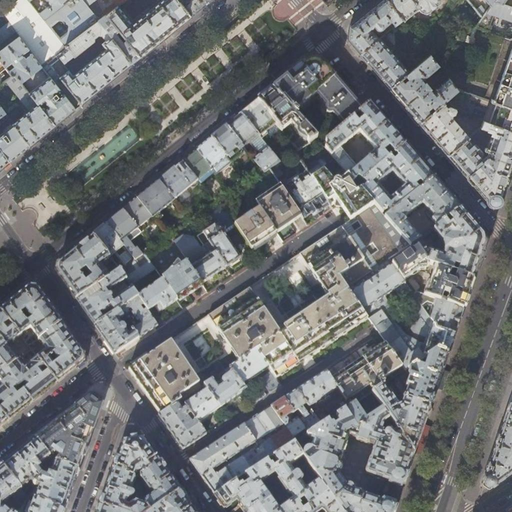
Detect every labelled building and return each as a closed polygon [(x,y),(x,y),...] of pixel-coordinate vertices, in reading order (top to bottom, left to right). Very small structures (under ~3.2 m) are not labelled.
[(0,0),(0,9),(16,31),(20,35),(30,49),(33,53),(43,67),(50,76),(55,72),(47,61),(66,46),(44,19),(39,13),(30,1),(29,0),(0,0)] [(68,0),(29,0),(30,1),(31,0),(45,0),(47,1),(49,1),(49,6),(39,13),(44,19),(68,0)] [(124,0),(68,0),(44,19),(66,46),(98,21),(132,64),(136,60),(140,57),(130,45),(125,40),(106,15),(118,5),(120,3),(124,0)] [(164,38),(190,17),(176,0),(163,0),(133,24),(118,5),(106,15),(125,40),(130,36),(135,42),(130,45),(140,57),(164,38)] [(176,0),(190,17),(204,6),(210,0),(176,0)] [(402,20),(386,0),(381,0),(371,9),(349,27),(348,39),(353,45),(361,54),(380,39),(372,29),(374,27),(375,29),(376,29),(376,30),(377,30),(379,30),(380,30),(381,30),(382,30),(392,22),(395,26),(402,20)] [(386,0),(402,20),(404,22),(419,10),(420,11),(422,12),(423,13),(425,14),(426,14),(427,14),(428,13),(429,13),(430,12),(440,3),(441,3),(441,2),(441,1),(441,0),(386,0)] [(511,7),(503,4),(494,1),(490,7),(486,13),(482,18),(476,27),(478,27),(488,31),(494,14),(507,18),(508,20),(510,21),(509,22),(511,23),(511,7)] [(482,18),(486,13),(481,6),(476,10),(482,18)] [(0,44),(16,31),(0,9),(0,44)] [(107,83),(132,64),(98,21),(66,46),(47,61),(55,72),(94,41),(94,38),(99,35),(101,35),(105,41),(101,44),(105,50),(73,76),(69,71),(60,78),(81,104),(92,96),(107,83)] [(472,44),(478,27),(476,27),(471,26),(465,41),(472,44)] [(22,55),(30,49),(20,35),(0,50),(0,60),(6,68),(12,63),(14,67),(9,72),(12,77),(15,75),(22,84),(43,67),(33,53),(25,59),(22,55)] [(384,35),(380,39),(361,54),(375,71),(391,88),(402,79),(406,75),(415,68),(409,60),(403,65),(389,48),(393,44),(384,35)] [(511,39),(505,37),(487,88),(484,99),(511,108),(511,39)] [(402,79),(391,88),(406,106),(420,123),(431,113),(428,110),(432,106),(435,110),(443,103),(446,100),(458,90),(448,78),(432,92),(431,91),(432,90),(425,82),(424,83),(422,81),(439,66),(430,55),(415,68),(406,75),(409,79),(405,82),(402,79)] [(471,81),(469,80),(468,78),(467,76),(466,73),(465,70),(465,68),(465,66),(466,63),(466,61),(467,60),(456,57),(448,77),(448,78),(458,90),(484,99),(487,88),(474,83),(473,82),(471,81)] [(0,60),(0,85),(6,81),(12,77),(9,72),(6,68),(0,60)] [(291,74),(272,89),(292,112),(315,94),(325,106),(325,107),(324,108),(324,109),(324,110),(324,111),(325,113),(326,114),(327,114),(327,115),(328,115),(329,115),(330,115),(331,114),(332,114),(343,126),(352,118),(358,113),(363,110),(362,109),(353,99),(332,74),(324,65),(322,67),(320,65),(318,66),(317,65),(316,64),(315,64),(314,64),(313,64),(312,64),(311,64),(310,64),(309,65),(308,63),(306,65),(304,63),(291,74)] [(12,77),(6,81),(30,111),(23,117),(17,109),(7,116),(14,125),(29,146),(47,132),(55,126),(43,110),(40,106),(29,93),(22,84),(15,75),(12,77)] [(50,76),(29,93),(40,106),(44,103),(47,107),(43,110),(55,126),(69,114),(75,109),(50,76)] [(265,95),(257,101),(275,124),(282,132),(291,124),(292,126),(292,127),(297,133),(298,132),(298,133),(298,134),(299,135),(300,136),(301,137),(302,137),(303,137),(305,140),(301,139),(292,145),(294,147),(297,152),(316,139),(292,112),(272,89),(265,95)] [(511,108),(484,99),(458,90),(446,100),(455,109),(456,111),(468,100),(488,107),(483,121),(484,122),(511,131),(511,108)] [(248,108),(240,114),(256,133),(264,127),(267,131),(275,124),(257,101),(257,100),(248,108)] [(326,141),(329,146),(325,150),(348,176),(353,181),(358,177),(362,182),(362,181),(388,159),(382,152),(388,147),(394,154),(405,144),(395,132),(370,103),(363,110),(358,113),(363,120),(358,125),(352,118),(343,126),(326,141)] [(447,108),(443,103),(435,110),(431,113),(420,123),(435,140),(449,155),(468,139),(469,138),(463,131),(465,129),(457,119),(455,120),(453,119),(452,120),(452,118),(451,116),(454,115),(455,113),(456,111),(455,109),(450,107),(447,108)] [(0,169),(1,169),(9,162),(0,149),(0,118),(6,114),(0,106),(0,169)] [(233,120),(226,126),(241,146),(248,141),(259,155),(253,160),(264,174),(270,170),(280,163),(276,159),(256,133),(240,114),(233,120)] [(511,168),(511,167),(511,131),(484,122),(481,128),(480,128),(492,133),(485,152),(486,152),(486,153),(486,154),(486,155),(487,156),(487,157),(486,157),(485,157),(484,158),(481,155),(482,154),(475,145),(473,146),(468,139),(449,155),(471,182),(492,205),(492,206),(499,204),(500,204),(511,168)] [(0,149),(9,162),(16,157),(29,146),(14,125),(11,127),(10,126),(0,133),(0,149)] [(219,132),(211,138),(229,161),(231,162),(239,155),(235,151),(241,146),(226,126),(219,132)] [(203,144),(195,151),(212,170),(214,173),(229,161),(211,138),(203,144)] [(362,181),(366,185),(361,190),(374,204),(381,213),(386,209),(390,213),(415,194),(419,190),(415,185),(419,182),(423,187),(435,178),(421,162),(405,144),(394,154),(397,158),(393,162),(390,157),(388,159),(362,181)] [(280,163),(297,152),(294,147),(276,159),(280,163)] [(184,160),(181,162),(197,182),(212,170),(195,151),(184,160)] [(174,168),(193,192),(200,186),(197,182),(181,162),(178,165),(174,168)] [(193,192),(174,168),(162,178),(159,180),(175,201),(180,196),(183,200),(193,192)] [(270,170),(264,174),(244,187),(259,209),(274,232),(286,224),(299,215),(286,195),(270,170)] [(324,171),(311,180),(325,200),(331,195),(333,196),(335,199),(334,206),(343,208),(345,206),(348,211),(351,216),(349,217),(349,221),(374,204),(361,190),(353,181),(348,176),(340,182),(339,182),(338,181),(337,181),(336,181),(335,182),(334,182),(324,171)] [(291,191),(286,195),(299,215),(302,220),(311,213),(313,217),(316,214),(320,212),(318,209),(327,203),(325,200),(311,180),(307,174),(301,178),(300,177),(287,186),(291,191)] [(447,192),(435,178),(423,187),(419,190),(415,194),(422,202),(428,209),(425,212),(437,226),(462,209),(447,192)] [(143,194),(137,199),(152,217),(153,218),(175,201),(159,180),(152,186),(143,194)] [(403,218),(422,202),(415,194),(390,213),(385,217),(384,218),(409,245),(413,242),(420,237),(403,218)] [(134,201),(122,210),(137,229),(152,217),(137,199),(134,201)] [(209,211),(216,222),(226,215),(219,204),(209,211)] [(385,217),(381,213),(374,204),(349,221),(299,254),(328,298),(330,300),(346,288),(409,245),(384,218),(385,217)] [(276,234),(274,232),(259,209),(234,226),(251,251),(262,244),(276,234)] [(485,235),(462,209),(437,226),(433,228),(443,242),(445,250),(443,255),(428,250),(420,237),(413,242),(417,248),(428,264),(432,265),(473,279),(480,260),(486,243),(485,235)] [(115,217),(106,224),(123,245),(135,260),(142,256),(136,248),(135,249),(126,238),(137,229),(122,210),(115,217)] [(92,236),(109,258),(123,245),(106,224),(99,229),(92,236)] [(196,237),(197,238),(203,247),(209,242),(226,268),(232,264),(240,259),(222,234),(223,233),(223,229),(221,227),(218,226),(215,228),(214,226),(196,237)] [(100,265),(109,258),(92,236),(74,251),(57,264),(56,272),(66,285),(76,300),(87,293),(96,287),(110,277),(100,265)] [(173,243),(186,262),(201,284),(212,277),(226,268),(209,242),(203,247),(197,238),(194,240),(193,238),(183,237),(173,243)] [(150,244),(153,248),(160,244),(157,239),(150,244)] [(425,267),(428,264),(417,248),(413,252),(412,250),(392,265),(403,280),(418,271),(425,269),(426,268),(425,267)] [(142,256),(135,260),(120,271),(126,280),(132,289),(133,290),(135,288),(133,285),(155,270),(145,254),(142,256)] [(161,279),(163,280),(177,301),(188,293),(201,284),(186,262),(161,279)] [(404,282),(403,280),(392,265),(391,264),(349,293),(357,304),(362,311),(384,296),(393,290),(404,282)] [(468,294),(473,279),(432,265),(430,269),(433,273),(429,283),(427,282),(422,295),(440,301),(443,295),(448,297),(446,303),(463,309),(468,294)] [(120,271),(110,277),(96,287),(99,291),(90,297),(87,293),(76,300),(85,313),(95,326),(105,319),(102,316),(111,310),(114,313),(119,310),(138,297),(133,290),(132,289),(113,301),(112,299),(113,299),(113,298),(113,297),(113,296),(112,295),(112,294),(111,294),(110,294),(109,294),(108,294),(107,292),(126,280),(120,271)] [(145,293),(138,297),(148,312),(155,307),(159,312),(163,310),(166,308),(177,301),(163,280),(144,293),(145,293)] [(413,295),(404,282),(393,290),(407,308),(410,306),(418,318),(416,325),(410,323),(409,326),(411,330),(414,331),(414,333),(427,338),(424,345),(426,346),(434,324),(430,318),(422,307),(413,295)] [(62,322),(49,304),(37,287),(30,286),(14,299),(0,310),(0,311),(9,323),(12,327),(20,336),(30,328),(38,339),(62,322)] [(256,350),(257,352),(282,336),(280,334),(249,288),(208,316),(239,361),(256,350)] [(349,293),(346,288),(330,300),(328,298),(283,327),(285,331),(295,345),(357,304),(349,293)] [(446,303),(440,301),(422,295),(417,292),(413,295),(422,307),(428,302),(433,304),(434,307),(430,318),(434,324),(438,329),(454,335),(458,323),(463,309),(446,303)] [(389,306),(384,296),(362,311),(367,318),(384,342),(405,371),(408,369),(414,365),(427,356),(423,355),(426,346),(424,345),(418,342),(417,344),(404,335),(391,319),(389,306)] [(148,312),(138,297),(119,310),(124,317),(131,327),(139,339),(148,333),(158,326),(148,312)] [(362,311),(357,304),(295,345),(285,331),(280,334),(282,336),(257,352),(268,367),(271,372),(275,379),(288,370),(314,353),(336,338),(352,328),(367,318),(362,311)] [(124,317),(119,310),(114,313),(105,319),(95,326),(105,341),(115,355),(139,339),(131,327),(129,328),(129,331),(131,334),(129,336),(126,331),(126,329),(123,326),(122,326),(119,321),(124,317)] [(4,327),(9,323),(0,311),(0,361),(5,368),(6,370),(17,361),(5,346),(11,341),(12,342),(20,336),(12,327),(7,331),(4,327)] [(84,354),(73,338),(62,322),(38,339),(46,350),(36,357),(56,383),(71,371),(83,362),(84,354)] [(451,345),(454,335),(438,329),(434,324),(426,346),(423,355),(427,356),(436,350),(448,354),(451,345)] [(171,341),(148,356),(133,366),(128,369),(143,390),(154,405),(160,415),(182,400),(205,385),(212,380),(217,376),(225,371),(218,359),(195,376),(171,341)] [(384,384),(405,371),(384,342),(372,350),(361,357),(381,387),(384,384)] [(268,367),(257,352),(256,350),(239,361),(230,368),(242,385),(268,367)] [(438,380),(448,354),(436,350),(427,356),(424,368),(414,365),(408,369),(408,370),(408,371),(408,372),(408,373),(409,373),(409,374),(408,379),(407,378),(406,379),(406,380),(405,381),(405,382),(405,383),(405,384),(405,385),(406,385),(406,386),(408,387),(404,397),(429,406),(438,380)] [(131,363),(133,366),(148,356),(146,353),(131,363)] [(24,370),(17,361),(6,370),(20,386),(24,383),(27,387),(23,391),(32,402),(45,392),(56,383),(36,357),(29,363),(31,364),(24,370)] [(381,387),(361,357),(345,368),(330,378),(350,407),(355,403),(371,393),(381,387)] [(20,386),(6,370),(5,368),(0,371),(0,387),(0,388),(0,402),(1,402),(4,406),(0,408),(0,410),(8,421),(20,411),(32,402),(23,391),(17,395),(14,391),(20,386)] [(230,368),(225,371),(217,376),(223,384),(218,388),(212,380),(205,385),(208,389),(220,408),(231,400),(245,390),(242,385),(230,368)] [(330,378),(326,371),(311,380),(297,390),(307,404),(314,414),(322,425),(328,421),(336,416),(350,407),(330,378)] [(275,379),(271,372),(262,378),(262,381),(269,393),(280,386),(275,379)] [(381,387),(371,393),(382,408),(390,419),(397,429),(413,452),(422,429),(429,406),(404,397),(402,404),(402,403),(401,403),(400,403),(399,403),(398,403),(398,404),(398,405),(392,397),(394,396),(394,395),(394,394),(393,394),(393,393),(393,392),(391,391),(390,391),(389,392),(384,384),(381,387)] [(248,393),(254,402),(261,398),(265,395),(261,388),(252,394),(251,391),(248,393)] [(185,405),(186,407),(191,414),(196,421),(198,423),(209,415),(220,408),(208,389),(185,405)] [(291,394),(283,398),(293,412),(297,417),(298,418),(297,418),(300,423),(301,422),(307,418),(305,415),(303,416),(298,410),(307,404),(297,390),(291,394)] [(51,425),(35,438),(49,456),(54,452),(59,456),(57,462),(78,469),(89,439),(102,403),(90,394),(75,407),(51,425)] [(511,396),(508,408),(503,421),(511,424),(511,396)] [(277,402),(271,407),(284,426),(287,424),(288,421),(285,418),(293,412),(283,398),(277,402)] [(184,403),(182,400),(160,415),(158,416),(173,438),(182,450),(194,442),(205,434),(198,423),(196,421),(192,424),(186,416),(191,414),(186,407),(183,409),(180,405),(184,403)] [(365,419),(355,403),(350,407),(336,416),(338,418),(338,419),(337,419),(337,420),(336,420),(337,421),(337,422),(338,422),(333,425),(331,423),(330,424),(328,421),(322,425),(309,434),(306,435),(307,437),(311,438),(310,440),(313,441),(310,448),(309,448),(308,448),(307,448),(306,449),(305,449),(304,450),(303,451),(303,452),(302,453),(302,454),(302,455),(304,458),(306,460),(318,478),(319,480),(328,493),(341,511),(392,511),(395,507),(394,506),(394,505),(392,504),(392,505),(385,503),(385,502),(362,494),(363,493),(362,492),(361,492),(361,491),(352,489),(352,488),(352,487),(352,486),(351,486),(351,485),(350,485),(349,485),(348,485),(340,475),(350,448),(350,447),(349,446),(349,445),(348,444),(347,444),(350,435),(356,436),(356,437),(357,437),(357,438),(357,439),(368,443),(368,442),(369,442),(376,444),(374,449),(367,470),(366,471),(366,472),(367,472),(367,473),(368,473),(392,482),(399,484),(399,485),(401,486),(401,485),(402,485),(407,469),(413,452),(397,429),(392,433),(390,430),(386,432),(385,434),(382,433),(383,432),(381,431),(383,426),(382,426),(383,424),(390,419),(382,408),(365,419)] [(256,416),(244,424),(258,447),(286,429),(284,426),(271,407),(256,416)] [(314,414),(307,418),(301,422),(309,434),(322,425),(314,414)] [(298,418),(297,417),(287,424),(284,426),(286,429),(295,442),(300,439),(297,435),(301,433),(304,437),(306,435),(309,434),(301,422),(300,423),(297,418),(298,418)] [(511,469),(511,424),(503,421),(494,449),(483,481),(489,486),(511,469)] [(294,443),(295,442),(286,429),(258,447),(244,424),(217,442),(189,460),(194,467),(201,477),(213,471),(216,475),(225,469),(234,482),(235,482),(245,476),(274,457),(280,454),(295,444),(294,443)] [(49,456),(35,438),(18,451),(1,464),(20,488),(30,480),(33,483),(32,483),(34,485),(44,471),(42,470),(40,473),(39,471),(44,467),(43,465),(51,459),(49,456)] [(119,453),(114,466),(126,469),(125,473),(134,476),(134,475),(135,474),(135,473),(135,472),(136,472),(136,471),(135,470),(135,469),(136,469),(137,469),(138,468),(139,468),(140,467),(141,466),(143,466),(142,469),(140,470),(142,473),(150,467),(147,463),(156,456),(149,446),(143,438),(123,441),(119,453)] [(244,487),(242,485),(239,487),(235,482),(234,482),(214,495),(223,508),(232,503),(238,499),(240,502),(240,504),(245,511),(301,511),(302,511),(300,507),(301,506),(299,503),(303,500),(307,505),(308,507),(328,493),(319,480),(306,489),(301,482),(302,482),(302,481),(302,479),(302,478),(302,477),(300,474),(299,473),(298,473),(297,473),(296,473),(295,473),(295,474),(290,468),(304,458),(302,455),(295,444),(280,454),(286,461),(281,464),(279,461),(277,462),(274,457),(245,476),(250,483),(244,487)] [(150,467),(142,473),(140,474),(140,476),(150,491),(152,489),(152,490),(152,491),(153,491),(153,492),(154,492),(155,492),(144,499),(145,503),(150,511),(180,490),(169,475),(156,456),(147,463),(150,467)] [(316,479),(318,478),(306,460),(304,462),(303,465),(313,479),(316,479)] [(70,491),(78,469),(57,462),(54,461),(50,471),(48,471),(46,476),(44,475),(46,473),(44,471),(34,485),(35,486),(36,485),(39,486),(35,498),(64,509),(70,491)] [(0,465),(0,511),(9,511),(7,509),(6,509),(4,508),(1,507),(2,504),(12,496),(14,498),(19,494),(17,492),(21,489),(20,488),(1,464),(0,465)] [(108,484),(100,504),(121,511),(148,511),(150,511),(145,503),(136,500),(129,503),(129,504),(126,503),(124,498),(125,499),(125,498),(126,498),(126,497),(127,497),(128,498),(129,498),(130,497),(132,496),(133,496),(133,495),(133,494),(136,494),(137,490),(136,488),(132,487),(135,478),(134,476),(125,473),(126,469),(114,466),(108,484)] [(214,495),(234,482),(225,469),(216,475),(213,471),(201,477),(207,485),(214,495)] [(180,490),(150,511),(148,511),(195,511),(196,511),(193,508),(192,506),(180,490)] [(341,511),(328,493),(308,507),(302,511),(301,511),(341,511)] [(62,511),(64,509),(35,498),(34,498),(32,502),(28,511),(13,511),(12,511),(62,511)]
